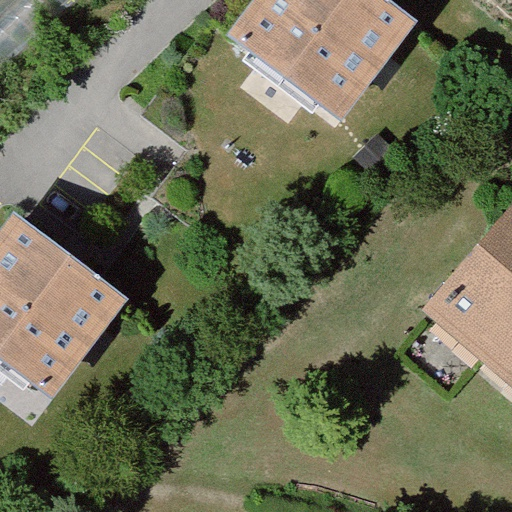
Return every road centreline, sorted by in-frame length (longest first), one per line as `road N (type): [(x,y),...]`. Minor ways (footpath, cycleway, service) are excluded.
road 1 (residential): [(96,95),(198,0)]
road 2 (residential): [(0,185),(96,95)]
